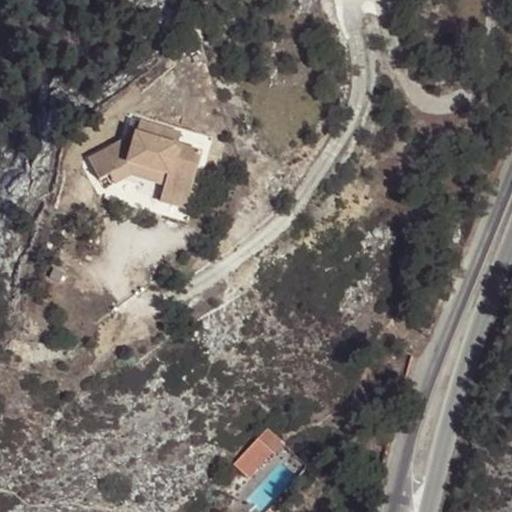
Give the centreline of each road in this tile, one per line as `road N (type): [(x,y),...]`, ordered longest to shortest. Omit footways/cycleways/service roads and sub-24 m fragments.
road 1 (tertiary): [(511,175),(429,373),(391,511)]
road 2 (tertiary): [(426,511),(473,346),(511,246)]
